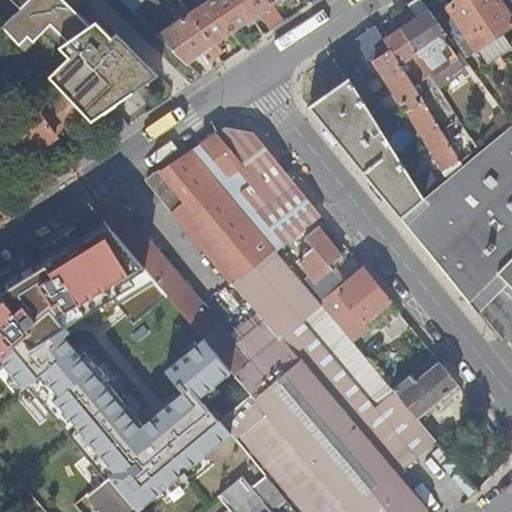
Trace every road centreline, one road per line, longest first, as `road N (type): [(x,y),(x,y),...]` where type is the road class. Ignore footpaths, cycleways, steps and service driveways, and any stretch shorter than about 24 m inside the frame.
road 1 (residential): [(511,398),(250,75)]
road 2 (residential): [(0,237),(250,75)]
road 3 (residential): [(250,75),(366,0)]
